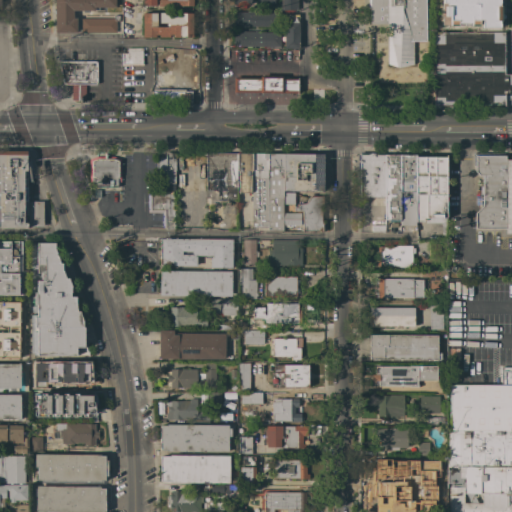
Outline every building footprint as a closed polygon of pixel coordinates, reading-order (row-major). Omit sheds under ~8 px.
[(54,32),(54,0),(115,0),(115,7),(98,7),(98,10),(95,10),(95,12),(93,12),(93,11),(73,10),(73,18),(76,18),(76,32),(54,32)] [(297,0),(297,10),(296,10),(296,12),(292,12),(292,10),(277,10),(277,0),(297,0)] [(425,0),(426,41),(412,41),(413,64),(387,64),(387,24),(370,24),(369,0),(425,0)] [(482,28),(482,20),(478,20),(478,26),(471,26),(471,23),(457,23),(457,26),(450,26),(450,16),(445,16),(445,6),(446,6),(446,2),(442,2),(442,0),(499,0),(499,6),(501,6),(501,21),(499,21),(499,28),(482,28)] [(192,37),(173,37),(173,35),(169,35),(169,37),(159,37),(159,35),(155,35),(155,37),(142,37),(143,13),(156,13),(156,26),(166,27),(166,23),(158,23),(159,12),(169,13),(169,15),(173,15),(173,13),(192,13),(192,37)] [(280,12),(280,27),(274,27),(274,28),(272,28),(272,26),(256,26),(256,28),(254,27),(244,27),(244,28),(241,28),(241,26),(233,26),(233,12),(280,12)] [(284,47),(284,14),(298,14),(298,22),(299,22),(298,48),(284,47)] [(80,33),(80,18),(113,18),(113,15),(119,15),(119,21),(115,21),(115,33),(80,33)] [(243,32),(244,31),(254,31),(254,32),(274,32),(274,31),(280,31),(279,46),(279,47),(276,47),(277,47),(262,46),(262,47),(257,47),(257,46),(251,46),(251,47),(246,47),(246,46),(241,46),(241,47),(238,47),(238,46),(236,46),(236,47),(234,47),(234,46),(233,46),(233,31),(243,32)] [(504,74),(511,74),(511,105),(430,105),(430,32),(504,32),(504,74)] [(153,48),(153,65),(121,66),(121,53),(127,53),(126,48),(153,48)] [(95,61),(96,61),(96,62),(96,83),(96,84),(64,84),(63,84),(58,62),(59,61),(94,61),(95,61)] [(190,85),(155,84),(155,70),(167,70),(167,71),(191,71),(190,85)] [(233,92),(233,77),(259,77),(259,76),(282,76),(282,79),(298,80),(298,93),(233,92)] [(83,85),(83,99),(72,99),(72,85),(83,85)] [(27,228),(0,228),(0,151),(26,151),(27,201),(27,226),(27,228)] [(175,171),(174,171),(174,184),(165,183),(165,177),(156,177),(156,156),(165,156),(164,153),(175,152),(175,171)] [(237,200),(231,200),(231,203),(211,203),(211,207),(210,207),(210,208),(205,208),(206,153),(237,153),(237,171),(237,200)] [(237,153),(250,153),(250,192),(238,192),(238,171),(237,171),(237,153)] [(282,213),(282,225),(282,230),(267,230),(267,227),(250,227),(250,192),(250,153),(283,153),(283,190),(283,192),(282,204),(282,213)] [(283,153),(323,154),(322,191),(283,190),(283,153)] [(385,198),(360,198),(360,162),(359,162),(359,160),(359,154),(370,154),(370,153),(374,153),(374,154),(385,154),(385,198)] [(503,153),(503,155),(505,155),(505,159),(511,159),(511,233),(505,233),(505,229),(475,228),(475,213),(482,206),(482,194),(480,194),(480,186),(483,186),(483,175),(479,175),(475,172),(475,166),(472,166),(472,153),(503,153)] [(400,219),(389,219),(389,223),(384,223),(385,198),(385,154),(400,154),(400,219)] [(416,154),(416,157),(415,222),(415,226),(400,226),(400,219),(400,154),(416,154)] [(113,156),(120,159),(120,182),(117,182),(117,187),(92,187),(89,183),(89,159),(95,156),(113,156)] [(416,157),(446,157),(446,239),(440,239),(440,223),(425,223),(425,218),(423,218),(423,222),(415,222),(416,157)] [(174,229),(164,229),(164,228),(162,228),(162,212),(148,213),(147,193),(157,193),(157,192),(172,191),(172,194),(173,194),(174,229)] [(294,192),(294,204),(282,204),(283,192),(294,192)] [(322,208),(321,208),(321,224),(322,224),(322,231),(302,231),(302,211),(294,211),(294,207),(296,207),(296,204),(305,203),(308,197),(312,196),(322,196),(322,208)] [(27,201),(43,201),(43,226),(27,226),(27,201)] [(300,213),(300,225),(282,225),(282,213),(300,213)] [(397,227),(393,227),(393,231),(390,231),(390,227),(389,227),(389,223),(397,223),(397,227)] [(232,239),(231,268),(209,268),(209,258),(212,258),(212,256),(196,256),(196,266),(173,266),(173,265),(160,265),(160,238),(232,239)] [(255,252),(257,252),(257,257),(255,257),(255,264),(247,264),(247,266),(242,266),(242,264),(240,264),(240,250),(236,250),(236,239),(255,239),(255,252)] [(298,240),(298,247),(301,247),(301,266),(266,265),(266,256),(268,256),(268,250),(271,250),(271,239),(298,240)] [(21,295),(0,295),(0,241),(21,241),(21,295)] [(36,243),(54,242),(54,249),(56,252),(56,255),(57,255),(59,263),(62,263),(62,270),(65,278),(68,278),(71,287),(70,297),(75,297),(75,306),(76,311),(79,311),(82,321),(82,327),(84,327),(84,345),(85,345),(88,355),(76,353),(76,356),(37,356),(37,328),(34,328),(34,317),(36,317),(36,305),(34,305),(34,292),(36,292),(36,280),(41,280),(41,273),(36,273),(36,243)] [(412,248),(414,248),(414,253),(412,253),(412,262),(414,262),(414,268),(395,268),(395,267),(379,266),(375,266),(375,260),(379,260),(379,253),(375,253),(375,246),(395,247),(395,245),(400,245),(400,243),(405,243),(405,245),(412,245),(412,248)] [(428,256),(428,243),(439,243),(440,256),(428,256)] [(238,299),(238,268),(251,268),(251,279),(255,279),(255,292),(257,292),(257,296),(256,296),(256,299),(238,299)] [(159,295),(159,279),(160,279),(160,271),(231,271),(231,296),(159,295)] [(264,296),(264,276),(271,276),(271,274),(274,274),(274,276),(296,276),(296,280),(297,280),(297,285),(296,285),(296,288),(297,288),(297,293),(296,293),(296,297),(264,296)] [(377,297),(377,278),(412,279),(412,280),(423,280),(423,298),(377,297)] [(222,315),(222,314),(209,314),(209,306),(197,306),(196,299),(236,299),(236,315),(222,315)] [(429,329),(429,301),(442,301),(442,329),(429,329)] [(0,302),(21,302),(21,357),(19,357),(19,358),(0,358),(0,302)] [(263,323),(263,319),(253,318),(253,307),(264,307),(264,303),(298,304),(298,310),(300,310),(300,324),(263,323)] [(196,307),(196,316),(206,316),(206,326),(169,326),(169,307),(196,307)] [(369,324),(369,307),(414,307),(414,325),(369,324)] [(224,359),(158,359),(158,330),(173,330),(173,335),(177,335),(177,333),(225,334),(224,359)] [(263,344),(243,344),(243,330),(263,330),(263,344)] [(440,353),(440,360),(436,360),(369,359),(369,334),(437,335),(437,353),(440,353)] [(294,338),(294,337),(301,337),(301,346),(295,346),(295,348),(300,348),(300,360),(296,360),(296,361),(294,361),(294,360),(290,360),(290,357),(283,357),(283,361),(273,361),(273,357),(272,357),(272,338),(294,338)] [(94,381),(68,381),(68,371),(63,371),(63,364),(68,364),(68,362),(94,362),(94,381)] [(215,362),(215,388),(170,388),(170,381),(166,381),(166,375),(170,375),(170,369),(196,369),(196,381),(204,381),(204,362),(215,362)] [(249,391),(237,391),(238,362),(249,362),(249,391)] [(20,388),(0,388),(0,394),(20,394),(20,419),(0,419),(0,364),(20,364),(20,388)] [(308,364),(308,387),(283,387),(283,377),(288,377),(288,373),(283,373),(283,365),(308,364)] [(409,366),(416,366),(416,365),(436,366),(436,380),(424,380),(424,383),(417,383),(417,387),(409,387),(378,386),(378,388),(371,388),(371,379),(360,379),(360,374),(371,374),(373,374),(374,368),(374,366),(409,366)] [(65,379),(53,379),(53,372),(46,373),(46,367),(58,367),(59,373),(65,372),(65,379)] [(52,375),(52,388),(39,388),(39,375),(52,375)] [(511,385),(511,511),(448,511),(448,487),(460,487),(460,483),(456,483),(456,467),(446,467),(446,430),(450,430),(449,384),(498,384),(505,385),(511,385)] [(32,393),(39,392),(97,392),(99,401),(96,405),(97,412),(96,414),(86,413),(86,417),(82,417),(82,414),(75,415),(76,417),(72,417),(72,415),(65,415),(65,417),(61,417),(61,415),(54,415),(54,416),(50,417),(50,414),(43,414),(43,416),(37,417),(36,401),(32,401),(32,393)] [(261,392),(261,404),(248,404),(248,392),(261,392)] [(396,416),(396,418),(386,418),(386,416),(377,416),(377,407),(376,407),(376,395),(403,395),(403,416),(396,416)] [(439,413),(419,413),(419,395),(422,395),(422,396),(439,396),(439,413)] [(268,403),(266,403),(266,399),(271,399),(271,401),(273,401),(273,399),(280,399),(280,398),(298,398),(298,407),(294,407),(294,413),(300,413),(300,422),(290,422),(290,421),(272,421),(272,413),(268,413),(268,403)] [(166,401),(170,401),(170,400),(190,400),(190,420),(166,420),(166,401)] [(444,417),(444,423),(437,423),(437,424),(426,425),(425,417),(444,417)] [(59,429),(56,429),(56,424),(57,424),(57,423),(94,424),(94,432),(98,432),(98,437),(94,437),(94,445),(84,445),(84,443),(76,443),(76,444),(61,443),(61,436),(59,436),(59,429)] [(160,425),(166,425),(166,424),(228,425),(228,428),(230,428),(230,436),(228,436),(227,452),(166,451),(166,450),(160,450),(160,425)] [(22,425),(22,443),(8,443),(8,425),(22,425)] [(307,435),(302,435),(302,444),(304,443),(304,448),(282,448),(282,444),(284,444),(284,442),(282,442),(282,438),(280,438),(280,447),(266,447),(265,442),(264,442),(264,438),(266,438),(266,435),(264,435),(264,431),(266,431),(266,426),(307,425),(307,435)] [(407,428),(407,447),(398,447),(398,450),(379,450),(379,439),(375,439),(375,428),(407,428)] [(30,437),(41,437),(41,452),(30,452),(30,437)] [(252,454),(237,453),(237,437),(252,437),(252,454)] [(27,438),(27,452),(25,452),(25,453),(13,454),(13,445),(23,445),(23,438),(27,438)] [(428,442),(428,455),(417,455),(417,442),(428,442)] [(100,454),(100,455),(105,455),(105,460),(107,460),(107,476),(104,476),(104,480),(100,480),(100,481),(37,481),(37,467),(34,467),(34,454),(100,454)] [(0,456),(24,455),(24,483),(0,483),(0,456)] [(169,456),(169,455),(229,456),(229,483),(170,482),(170,481),(160,481),(160,456),(169,456)] [(254,456),(254,484),(242,484),(242,478),(239,478),(239,467),(242,467),(242,456),(254,456)] [(272,459),(305,460),(305,474),(308,474),(308,479),(272,478),(272,459)] [(407,481),(373,481),(373,459),(408,459),(407,481)] [(445,474),(446,474),(445,487),(434,487),(434,474),(433,474),(433,467),(445,467),(445,474)] [(27,500),(14,500),(14,502),(8,502),(8,495),(5,495),(5,498),(3,498),(3,508),(0,508),(0,484),(27,484),(27,500)] [(223,484),(223,485),(229,485),(229,493),(211,493),(211,484),(223,484)] [(99,487),(99,489),(105,489),(104,511),(99,511),(35,511),(35,497),(34,497),(34,488),(36,488),(36,486),(99,487)] [(434,487),(434,490),(443,490),(443,510),(424,510),(424,487),(434,487)] [(378,511),(378,488),(403,489),(402,511),(378,511)] [(192,493),(191,490),(200,490),(200,497),(202,497),(203,504),(200,504),(200,511),(169,511),(169,492),(170,492),(170,491),(180,491),(180,493),(192,493)] [(305,492),(305,510),(273,509),(273,511),(263,511),(263,509),(260,509),(260,505),(264,505),(264,499),(260,499),(260,496),(264,496),(264,492),(305,492)] [(420,499),(419,510),(408,510),(409,498),(420,499)]
